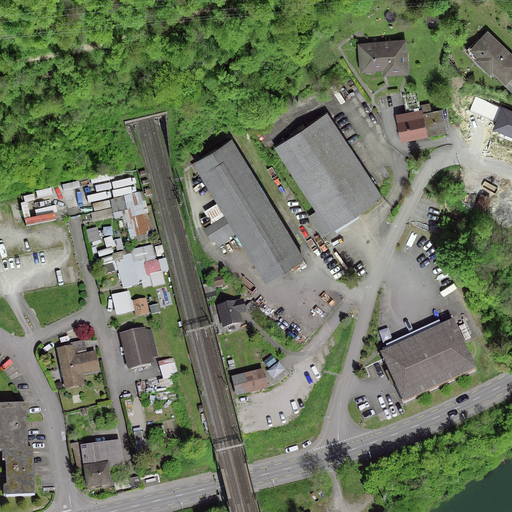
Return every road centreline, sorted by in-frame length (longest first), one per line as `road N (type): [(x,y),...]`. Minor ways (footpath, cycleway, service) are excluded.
road 1 (residential): [(337,453),(339,402),(365,301),(420,176),(443,156),(511,172)]
road 2 (secondary): [(108,511),(337,453)]
road 3 (residential): [(70,511),(43,393),(29,364),(0,339)]
road 4 (secondary): [(337,453),(511,379)]
